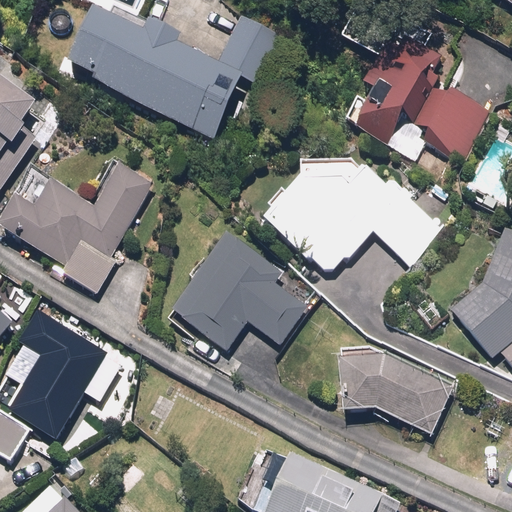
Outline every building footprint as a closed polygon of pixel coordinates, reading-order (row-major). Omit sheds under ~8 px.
[(511,11),(511,0),(481,0),(509,17),(511,11)] [(53,75),(210,144),(236,86),(171,57),(175,48),(140,33),(136,41),(80,16),(53,75)] [(352,132),(351,137),(386,152),(390,132),(411,94),(432,58),(392,34),(353,99),(362,104),(350,131),(352,132)] [(459,169),(487,114),(447,94),(419,148),(459,169)] [(42,125),(0,97),(0,197),(35,145),(30,142),(42,125)] [(294,186),(255,231),(279,251),(278,251),(302,271),(304,268),(325,285),(341,266),(345,270),(369,242),(407,274),(439,236),(352,164),(348,168),(295,171),(296,188),(294,186)] [(7,207),(0,220),(0,244),(63,278),(60,283),(94,301),(112,267),(109,266),(149,192),(112,172),(88,215),(43,190),(27,218),(7,207)] [(479,290),(446,319),(487,367),(511,346),(511,243),(500,238),(479,290)] [(219,244),(166,321),(223,360),(244,330),(279,354),(305,315),(270,291),(276,282),(219,244)] [(0,318),(0,340),(11,328),(0,318)] [(104,361),(30,322),(12,356),(33,367),(2,424),(0,422),(0,464),(9,469),(26,436),(55,452),(104,361)] [(511,348),(497,361),(511,378),(511,348)] [(373,419),(428,443),(449,394),(379,366),(332,370),(336,422),(373,419)] [(394,511),(267,457),(252,490),(269,497),(262,511),(394,511)] [(18,466),(0,484),(0,487),(10,498),(30,478),(18,466)] [(61,511),(45,494),(25,511),(61,511)]
